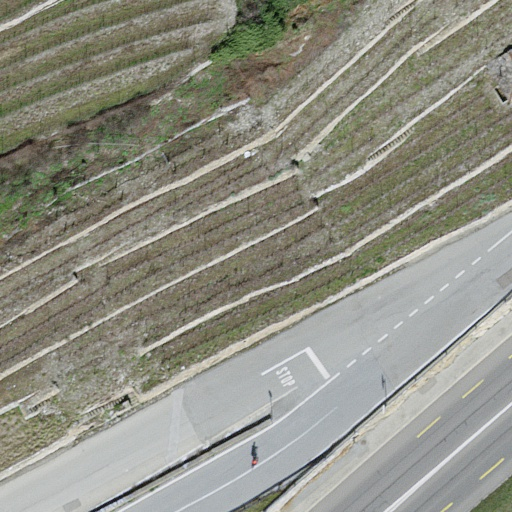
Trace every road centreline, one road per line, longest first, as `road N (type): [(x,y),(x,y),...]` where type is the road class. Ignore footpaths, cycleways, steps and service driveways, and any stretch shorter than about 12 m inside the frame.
road 1 (unclassified): [(14,511),(307,349),(442,314)]
road 2 (unclassified): [(182,511),(292,442),(442,314)]
road 3 (primary): [(387,511),(511,403)]
